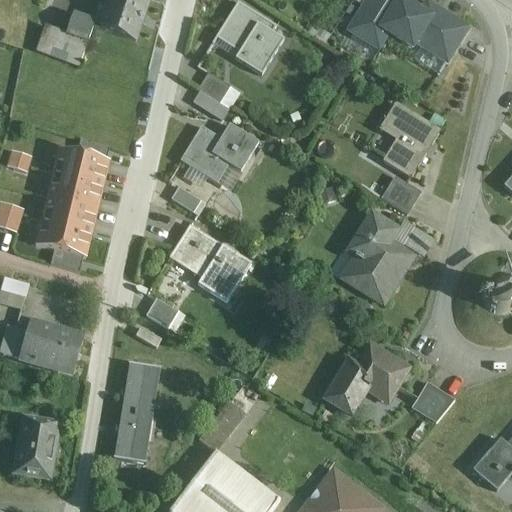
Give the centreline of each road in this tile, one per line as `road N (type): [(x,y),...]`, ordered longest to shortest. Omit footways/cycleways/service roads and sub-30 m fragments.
road 1 (residential): [(188,0),(112,295)]
road 2 (residential): [(481,0),(503,47),(470,194),(469,247)]
road 3 (residential): [(112,295),(76,511)]
road 4 (residential): [(469,247),(437,278),(436,323),(467,356),(511,359)]
